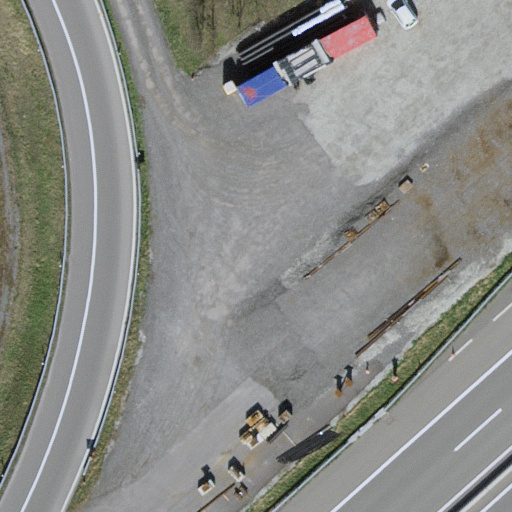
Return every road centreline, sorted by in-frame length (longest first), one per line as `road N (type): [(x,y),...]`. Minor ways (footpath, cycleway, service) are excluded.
road 1 (motorway): [(65,0),(102,130),(108,242),(93,348),(35,511)]
road 2 (motorway): [(511,397),(383,511)]
